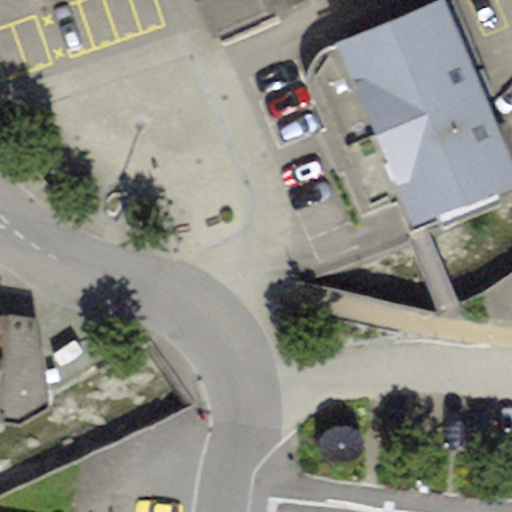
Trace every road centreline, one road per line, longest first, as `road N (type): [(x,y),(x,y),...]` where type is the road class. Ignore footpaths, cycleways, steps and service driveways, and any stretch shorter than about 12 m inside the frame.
road 1 (residential): [(243,398),(231,357),(192,315),(0,261)]
road 2 (residential): [(243,398),(453,365),(511,370)]
